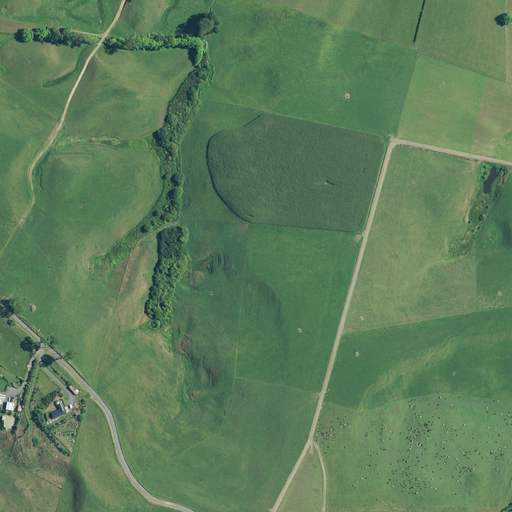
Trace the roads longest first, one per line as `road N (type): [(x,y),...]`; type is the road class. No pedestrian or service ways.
road 1 (unclassified): [(192,511),(133,478),(106,411),(0,304)]
road 2 (track): [(123,0),(31,166),(33,203),(19,223)]
